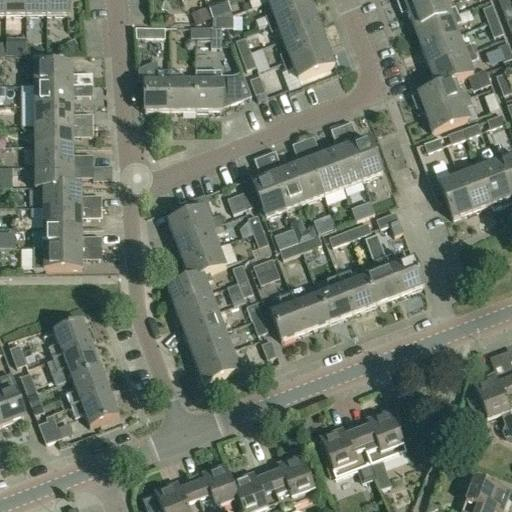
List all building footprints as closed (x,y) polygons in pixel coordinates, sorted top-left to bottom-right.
[(26,19),(25,0),(4,0),(5,19),(26,19)] [(46,19),(46,0),(25,0),(26,19),(46,19)] [(46,0),(46,19),(67,19),(66,0),(46,0)] [(268,28),(311,12),(306,0),(283,0),(267,6),(272,18),(265,21),(268,28)] [(401,0),(403,4),(397,7),(402,18),(407,16),(444,1),(443,0),(401,0)] [(506,25),(511,22),(511,10),(508,0),(507,0),(498,4),(506,25)] [(415,35),(458,18),(454,10),(448,12),(444,1),(407,16),(415,35)] [(482,12),(488,27),(498,24),(492,9),(482,12)] [(282,45),(318,31),(311,12),(268,28),(271,36),(278,33),(282,45)] [(422,53),(458,39),(453,28),(461,26),(458,18),(415,35),(422,53)] [(220,32),(233,32),(233,22),(217,21),(217,31),(217,32),(220,32)] [(498,24),(488,27),(493,41),(503,38),(498,24)] [(136,33),(136,43),(165,41),(165,31),(136,33)] [(190,32),(191,42),(211,42),(210,31),(190,32)] [(210,31),(211,42),(211,51),(221,51),(220,32),(217,32),(217,31),(210,31)] [(282,67),(326,50),(318,31),(282,45),(287,56),(279,59),(282,67)] [(458,39),(422,53),(429,73),(472,56),(469,48),(462,50),(458,39)] [(241,60),(251,57),(245,42),(236,45),(241,60)] [(511,62),(511,60),(507,47),(497,51),(503,66),(511,62)] [(297,83),(333,70),(326,50),(282,67),(285,75),(292,72),(297,83)] [(468,66),(475,63),(472,56),(429,73),(436,91),(437,92),(454,85),(454,86),(473,79),(468,66)] [(256,71),(251,57),(241,60),(246,74),(256,71)] [(72,68),(63,68),(63,60),(33,60),(33,90),(92,89),(92,77),(72,77),(72,68)] [(485,73),(475,76),(481,91),(491,88),(485,73)] [(170,76),(170,116),(195,116),(195,85),(182,85),(182,75),(170,76)] [(195,75),(195,85),(195,116),(221,115),(221,112),(250,100),(241,76),(232,79),(221,79),(221,75),(195,75)] [(170,116),(170,76),(157,76),(157,86),(144,86),(144,116),(170,116)] [(511,96),(511,94),(505,77),(496,80),(503,100),(511,96)] [(259,80),(250,84),(256,99),(265,95),(259,80)] [(18,82),(0,83),(1,105),(19,104),(18,82)] [(437,92),(436,91),(412,101),(417,113),(422,111),(425,118),(468,102),(465,94),(458,97),(454,86),(454,85),(437,92)] [(33,110),(73,109),(73,100),(92,100),(92,89),(33,90),(33,110)] [(499,111),(494,96),(484,100),(490,115),(499,111)] [(468,102),(425,118),(432,137),(468,124),(464,112),(471,109),(468,102)] [(33,130),(92,130),(92,118),(73,118),(73,109),(33,110),(33,130)] [(502,118),(487,124),(491,134),(505,128),(502,118)] [(361,185),(381,178),(367,142),(358,145),(351,126),(340,131),(361,185)] [(462,133),(465,143),(481,137),(477,128),(462,133)] [(34,151),(73,150),(73,142),(92,141),(92,130),(33,130),(34,151)] [(342,193),(361,185),(340,131),(330,134),(337,153),(328,156),(342,193)] [(451,148),(465,143),(462,133),(448,139),(451,148)] [(342,193),(328,156),(320,160),(312,141),(302,145),(323,200),(342,193)] [(419,160),(427,157),(442,152),(439,142),(416,151),(419,160)] [(304,207),(323,200),(302,145),(291,149),(298,168),(290,171),(304,207)] [(34,171),(93,171),(92,159),(73,159),(73,150),(34,151),(34,171)] [(501,155),(493,158),(510,205),(511,204),(511,159),(504,162),(501,155)] [(274,156),(264,160),(285,214),(304,207),(290,171),(281,174),(274,156)] [(503,208),(510,205),(493,158),(485,161),(488,169),(477,173),(490,209),(492,215),(504,210),(503,208)] [(265,222),(285,214),(264,160),(253,164),(260,183),(252,186),(265,222)] [(455,173),(471,217),(490,209),(477,173),(465,177),(462,170),(455,173)] [(42,192),(73,191),(73,183),(93,183),(93,171),(34,171),(34,192),(42,192)] [(451,224),(471,217),(455,173),(447,176),(450,183),(437,188),(451,224)] [(42,212),(101,211),(101,200),(81,200),(81,191),(73,191),(42,192),(42,212)] [(254,211),(248,195),(238,199),(244,214),(254,211)] [(368,204),(362,206),(367,219),(373,217),(368,204)] [(42,232),(81,232),(81,223),(101,223),(101,211),(42,212),(42,232)] [(174,246),(210,232),(222,228),(218,220),(207,224),(203,213),(167,227),(174,246)] [(398,225),(395,216),(376,223),(379,233),(398,225)] [(253,238),(263,234),(257,219),(248,223),(253,238)] [(367,227),(347,234),(351,244),(370,236),(367,227)] [(182,265),(218,252),(213,240),(225,236),(222,228),(210,232),(174,246),(182,265)] [(43,252),(101,252),(101,240),(81,240),(81,232),(42,232),(43,252)] [(292,233),(284,236),(289,249),(297,246),(292,233)] [(263,234),(253,238),(259,252),(268,249),(263,234)] [(332,251),(351,244),(347,234),(328,241),(332,251)] [(298,247),(302,256),(321,248),(318,239),(298,247)] [(365,244),(373,267),(377,276),(365,280),(376,309),(399,300),(385,262),(376,239),(365,244)] [(283,263),(302,256),(298,247),(280,254),(283,263)] [(101,252),(43,252),(33,252),(33,273),(81,272),(81,264),(102,263),(101,252)] [(182,265),(189,283),(189,284),(203,279),(203,280),(210,277),(225,271),(218,252),(182,265)] [(399,300),(423,291),(412,262),(400,267),(397,258),(385,262),(399,300)] [(275,272),(272,263),(253,270),(256,279),(275,272)] [(238,288),(248,284),(242,269),(232,273),(238,288)] [(376,309),(365,280),(353,285),(349,276),(338,280),(352,318),(376,309)] [(166,292),(174,312),(210,298),(206,287),(212,284),(210,277),(203,280),(203,279),(189,284),(189,283),(166,292)] [(284,277),(266,280),(269,296),(286,293),(284,277)] [(318,298),(329,327),(352,318),(338,280),(326,285),(329,294),(318,298)] [(248,284),(238,288),(243,302),(253,298),(248,284)] [(291,298),(305,336),(329,327),(318,298),(306,303),(302,294),(291,298)] [(181,330),(217,316),(210,298),(174,312),(181,330)] [(305,336),(291,298),(279,303),(282,312),(270,317),(281,345),(305,336)] [(252,325),(262,321),(256,307),(246,311),(252,325)] [(181,330),(188,349),(224,335),(217,316),(181,330)] [(262,321),(252,325),(258,340),(268,336),(262,321)] [(53,365),(91,350),(82,326),(52,337),(57,349),(48,353),(53,365)] [(192,361),(195,368),(232,354),(224,335),(188,349),(192,361)] [(277,360),(271,345),(261,349),(267,364),(277,360)] [(9,353),(17,372),(26,368),(19,349),(9,353)] [(70,385),(100,374),(91,350),(53,365),(57,377),(65,374),(70,385)] [(248,350),(237,353),(241,369),(252,366),(248,350)] [(234,361),(232,354),(195,368),(203,388),(239,374),(234,361)] [(100,374),(70,385),(74,396),(66,399),(71,411),(109,397),(100,374)] [(20,381),(27,401),(37,397),(30,377),(20,381)] [(0,429),(1,431),(25,422),(14,394),(17,393),(11,379),(0,383),(0,429)] [(486,424),(501,418),(505,429),(502,434),(505,441),(511,444),(511,443),(511,385),(510,381),(498,385),(496,379),(472,388),(486,424)] [(380,388),(340,403),(348,424),(388,409),(380,388)] [(37,397),(27,401),(35,420),(45,416),(37,397)] [(89,432),(118,421),(109,397),(71,411),(75,423),(84,420),(89,432)] [(358,434),(371,469),(406,455),(390,413),(366,422),(369,429),(358,434)] [(38,429),(46,448),(61,442),(52,419),(46,421),(47,425),(38,429)] [(371,469),(358,434),(346,438),(343,431),(320,440),(336,482),(371,469)] [(279,506),(278,507),(279,511),(285,511),(317,500),(300,458),(277,467),(279,474),(268,478),(279,506)] [(230,485),(231,485),(225,468),(201,477),(204,483),(192,488),(201,511),(213,511),(237,503),(230,485)] [(279,506),(268,478),(256,483),(253,476),(231,485),(230,485),(237,503),(240,511),(264,511),(278,507),(279,506)] [(0,481),(0,495),(0,497),(17,493),(13,478),(0,481)] [(474,482),(462,511),(503,511),(510,495),(474,482)] [(201,511),(192,488),(180,493),(177,486),(154,495),(160,511),(201,511)]
